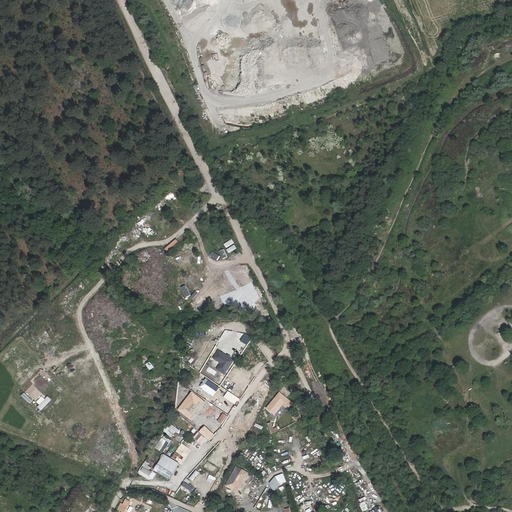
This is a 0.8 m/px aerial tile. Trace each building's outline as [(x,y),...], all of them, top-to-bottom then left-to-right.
[(169,197),(166,200),(177,211),(180,209),(169,197)] [(160,223),(148,238),(150,240),(162,225),(160,223)] [(167,251),(179,242),(177,239),(165,249),(167,251)] [(119,364),(109,368),(113,377),(123,372),(119,364)] [(312,446),(316,445),(315,442),(305,444),(309,455),(315,454),(312,446)] [(155,470),(170,479),(180,463),(164,454),(155,470)] [(154,470),(146,465),(140,474),(148,479),(154,470)] [(279,475),(282,484),(287,482),(284,473),(279,475)] [(127,499),(123,505),(129,508),(132,502),(127,499)]
